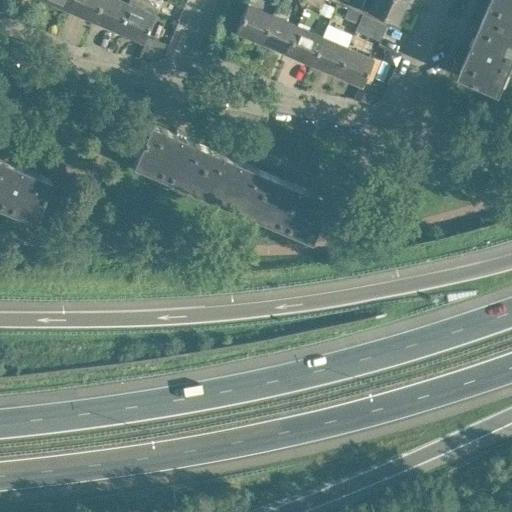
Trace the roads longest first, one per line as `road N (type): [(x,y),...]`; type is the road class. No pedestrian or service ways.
road 1 (motorway): [(0,476),(237,444),(369,414),(511,368)]
road 2 (motorway): [(511,313),(219,392),(0,423)]
road 3 (motorway): [(511,259),(300,303),(181,317),(0,320)]
road 4 (motorway): [(283,511),(511,414)]
road 5 (residential): [(173,82),(387,122)]
road 6 (residential): [(0,47),(173,82)]
road 7 (residential): [(387,122),(439,0)]
road 8 (residential): [(387,122),(444,138),(511,138)]
